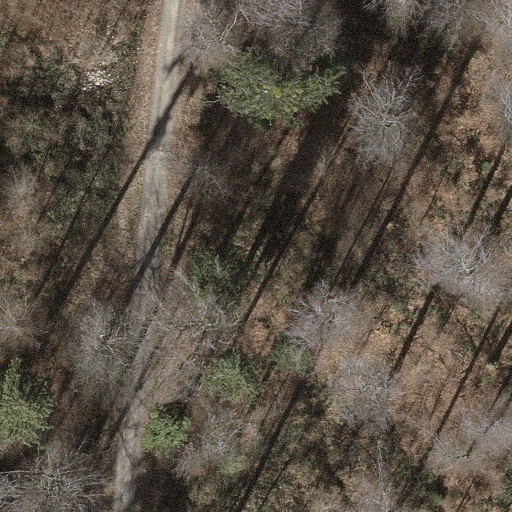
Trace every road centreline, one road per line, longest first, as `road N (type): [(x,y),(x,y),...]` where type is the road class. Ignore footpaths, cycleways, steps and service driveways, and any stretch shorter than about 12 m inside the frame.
road 1 (track): [(132,511),(174,129),(199,0)]
road 2 (track): [(146,383),(511,269)]
